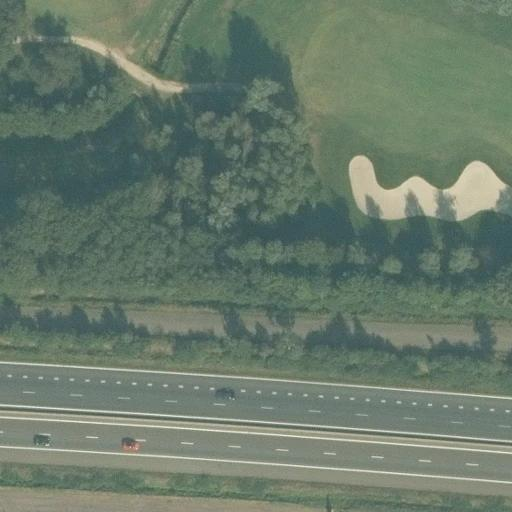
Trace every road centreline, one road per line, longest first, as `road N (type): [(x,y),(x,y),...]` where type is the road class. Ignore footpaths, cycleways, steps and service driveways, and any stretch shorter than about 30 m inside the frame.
road 1 (motorway): [(0,435),(511,471)]
road 2 (motorway): [(511,425),(0,392)]
road 3 (unclassified): [(511,336),(0,317)]
road 4 (track): [(166,0),(134,69),(171,110),(127,163),(0,186)]
